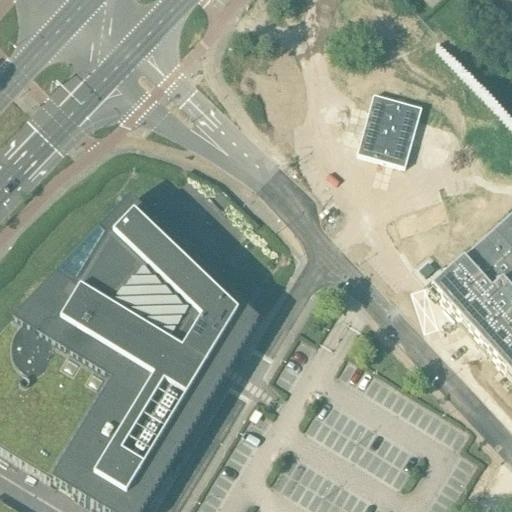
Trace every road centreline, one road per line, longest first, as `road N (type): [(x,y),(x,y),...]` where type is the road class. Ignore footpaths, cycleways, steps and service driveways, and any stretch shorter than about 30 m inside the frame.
road 1 (unclassified): [(329,260),(170,511)]
road 2 (unclassified): [(329,260),(511,453)]
road 3 (unclassified): [(115,71),(184,137),(248,174)]
road 4 (unclassified): [(248,174),(139,46)]
road 5 (secondary): [(0,190),(115,71)]
